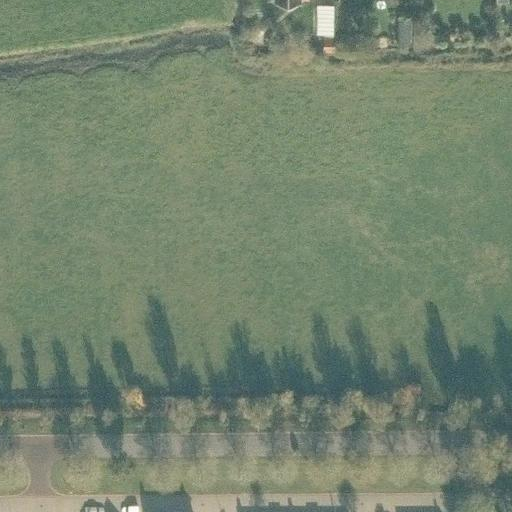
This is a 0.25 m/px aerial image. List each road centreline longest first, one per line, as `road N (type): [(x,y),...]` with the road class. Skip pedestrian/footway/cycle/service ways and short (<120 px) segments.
road 1 (tertiary): [(38,449),(511,444)]
road 2 (residential): [(39,508),(511,504)]
